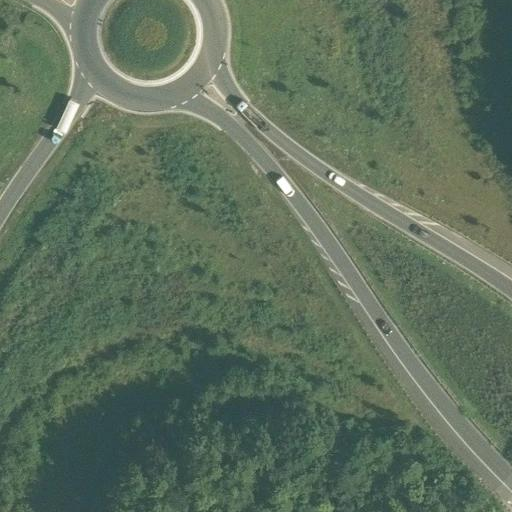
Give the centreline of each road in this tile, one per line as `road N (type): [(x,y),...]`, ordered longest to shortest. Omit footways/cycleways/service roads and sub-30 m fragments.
road 1 (primary): [(173,94),(254,151),(444,415),(511,480)]
road 2 (primary): [(511,287),(280,140),(226,84),(212,50)]
road 3 (motorway): [(95,69),(0,213)]
